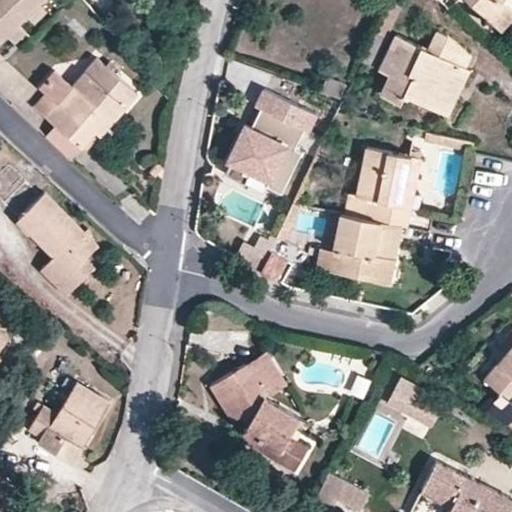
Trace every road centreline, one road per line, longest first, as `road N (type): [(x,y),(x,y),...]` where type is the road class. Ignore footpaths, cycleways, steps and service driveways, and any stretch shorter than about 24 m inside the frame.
road 1 (residential): [(167,261),(277,318),(409,346),(479,300),(511,221)]
road 2 (residential): [(167,261),(215,0)]
road 3 (residential): [(0,110),(167,261)]
road 4 (residential): [(127,463),(167,261)]
